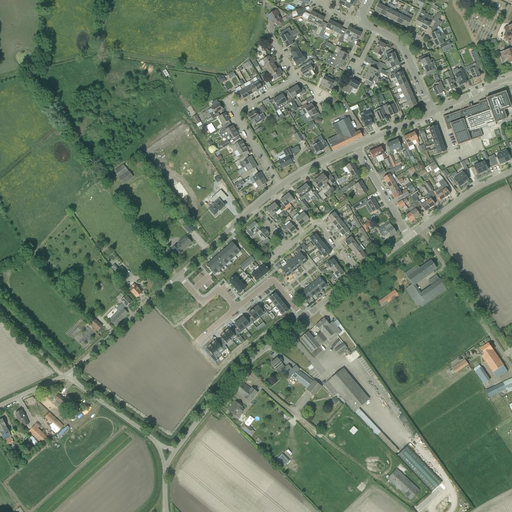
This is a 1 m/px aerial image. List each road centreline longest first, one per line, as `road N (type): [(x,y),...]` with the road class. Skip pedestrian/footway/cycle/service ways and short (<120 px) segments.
road 1 (residential): [(511,368),(423,231)]
road 2 (unclassified): [(68,379),(179,276)]
road 3 (unclassified): [(168,462),(258,356)]
road 4 (unclassified): [(168,462),(146,434),(68,379)]
road 5 (track): [(100,51),(219,72)]
